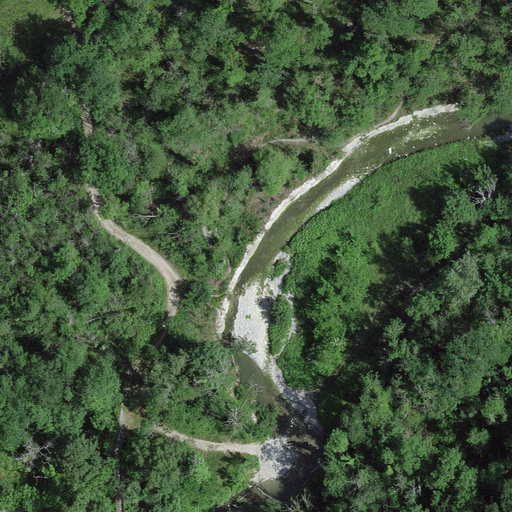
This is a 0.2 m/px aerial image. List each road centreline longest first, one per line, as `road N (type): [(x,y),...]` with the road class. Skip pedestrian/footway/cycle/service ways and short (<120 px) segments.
road 1 (track): [(166,270),(173,305),(141,377),(145,409),(172,434),(205,444),(267,450),(306,439)]
road 2 (track): [(511,220),(470,245),(364,336),(306,439)]
road 3 (track): [(67,0),(84,76),(92,193),(116,229),(166,270)]
